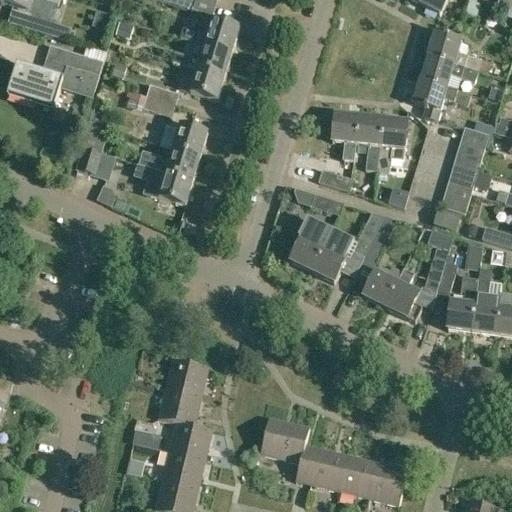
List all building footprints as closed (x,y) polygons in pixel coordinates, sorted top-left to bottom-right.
[(1,0),(0,6),(30,15),(34,0),(37,0),(51,4),(59,7),(61,0),(1,0)] [(164,0),(163,4),(193,13),(196,1),(193,0),(164,0)] [(420,0),(417,6),(440,18),(449,0),(420,0)] [(511,12),(511,0),(499,0),(497,8),(499,8),(511,12)] [(511,20),(511,12),(499,8),(497,16),(511,20)] [(61,41),(68,44),(72,32),(56,26),(57,23),(46,20),(33,16),(28,32),(52,39),(61,41)] [(205,48),(233,56),(240,32),(214,24),(215,20),(202,16),(197,31),(182,31),(178,41),(193,45),(205,49),(205,48)] [(119,25),(115,36),(128,40),(132,29),(119,25)] [(434,37),(427,60),(478,74),(478,75),(487,77),(490,66),(468,59),(458,56),(461,45),(434,37)] [(198,72),(225,80),(233,56),(205,48),(205,49),(198,72)] [(7,97),(54,112),(60,92),(93,102),(100,79),(99,78),(103,65),(84,59),(50,49),(42,75),(16,67),(7,97)] [(84,59),(103,65),(106,57),(105,56),(86,50),(84,59)] [(171,64),(188,69),(191,59),(174,54),(171,64)] [(427,60),(420,83),(448,91),(448,90),(451,79),(475,87),(477,81),(478,75),(478,74),(427,60)] [(125,72),(114,68),(112,78),(123,81),(125,72)] [(190,96),(218,105),(225,80),(198,72),(190,96)] [(423,121),(437,125),(444,102),(468,110),(471,98),(448,90),(448,91),(420,83),(413,107),(427,111),(423,121)] [(146,100),(176,109),(179,97),(150,88),(146,100)] [(502,94),(492,90),(489,100),(499,104),(502,94)] [(143,111),(146,100),(128,95),(126,101),(132,103),(131,108),(143,111)] [(143,111),(143,113),(172,122),(176,109),(146,100),(143,111)] [(355,148),(358,120),(335,118),(332,146),(344,147),(343,164),(354,165),(355,148)] [(365,174),(377,175),(382,122),(358,120),(355,148),(368,150),(365,174)] [(497,126),(494,136),(511,142),(511,143),(511,142),(511,124),(501,121),(499,127),(497,126)] [(377,175),(389,176),(391,163),(404,164),(407,124),(382,122),(377,175)] [(479,125),(476,134),(489,138),(485,150),(489,151),(495,130),(479,125)] [(172,153),(200,162),(208,137),(180,129),(172,153)] [(465,131),(461,143),(485,150),(489,138),(476,134),(465,131)] [(461,143),(457,155),(482,162),(485,150),(461,143)] [(76,173),(96,180),(103,158),(83,152),(76,173)] [(166,176),(193,185),(200,162),(172,153),(166,176)] [(457,155),(454,166),(479,173),(482,162),(457,155)] [(451,177),(475,184),(478,175),(479,173),(454,166),(451,177)] [(318,186),(348,195),(352,182),(322,173),(318,186)] [(478,175),(475,184),(474,189),(486,192),(490,179),(478,175)] [(158,201),(186,209),(193,185),(166,176),(158,201)] [(447,188),(472,195),(474,189),(475,184),(451,177),(447,188)] [(444,199),(469,207),(472,195),(447,188),(444,199)] [(505,206),(508,196),(499,193),(496,204),(505,206)] [(311,210),(340,219),(344,207),(315,198),(311,210)] [(441,211),(465,218),(469,207),(444,199),(441,211)] [(435,227),(456,233),(460,221),(439,214),(435,227)] [(298,240),(302,242),(290,265),(312,276),(332,235),(332,234),(307,222),(298,240)] [(479,229),(471,227),(469,235),(476,238),(479,229)] [(367,270),(373,273),(392,233),(381,228),(378,235),(377,234),(363,262),(370,265),(367,270)] [(352,256),(363,262),(377,234),(365,229),(352,256)] [(482,243),(511,252),(511,248),(511,238),(486,231),(482,243)] [(312,276),(335,287),(354,245),(332,235),(312,276)] [(433,262),(425,291),(436,295),(445,265),(443,265),(444,262),(446,263),(447,258),(452,241),(440,237),(433,259),(435,260),(435,262),(433,262)] [(445,265),(436,295),(449,298),(458,269),(451,267),(445,265)] [(363,301),(384,311),(401,277),(391,273),(387,281),(376,275),(363,301)] [(408,322),(415,325),(422,312),(414,309),(420,297),(407,291),(414,277),(403,273),(401,277),(384,311),(407,323),(408,322)] [(451,305),(447,333),(471,336),(478,283),(462,281),(460,296),(464,297),(463,306),(451,305)] [(478,283),(471,336),(495,339),(500,301),(488,299),(490,285),(478,283)] [(500,301),(495,339),(511,341),(511,312),(511,313),(511,306),(511,297),(500,296),(500,301)] [(166,390),(201,399),(209,370),(173,361),(166,390)] [(0,511),(0,418),(3,407),(7,407),(11,387),(10,387),(11,385),(0,382),(0,511)] [(177,424),(194,428),(201,399),(166,390),(159,419),(177,424)] [(299,465),(304,447),(309,430),(269,420),(260,455),(299,465)] [(194,428),(177,424),(170,452),(205,460),(212,433),(194,428)] [(295,482),(329,491),(339,456),(304,447),(299,465),(300,465),(295,482)] [(163,482),(198,490),(205,460),(170,452),(163,482)] [(329,491),(364,500),(373,465),(339,456),(329,491)] [(364,500),(398,509),(407,474),(373,465),(364,500)] [(156,511),(157,511),(192,511),(198,490),(163,482),(156,511)] [(463,511),(501,511),(502,511),(466,503),(463,511)]
